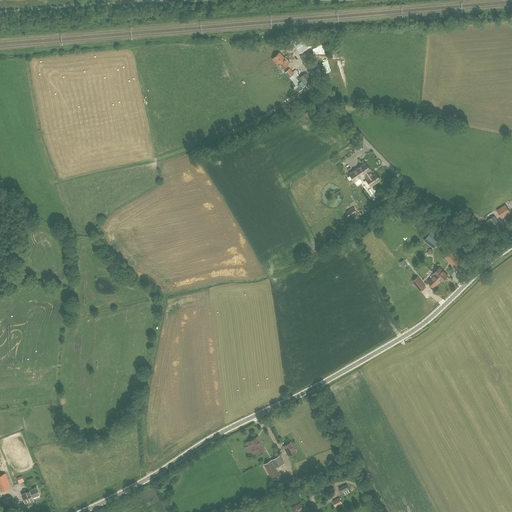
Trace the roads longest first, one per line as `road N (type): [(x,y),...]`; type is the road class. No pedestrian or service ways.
road 1 (unclassified): [(80,511),(417,328),(480,270)]
road 2 (unclassified): [(480,270),(315,81)]
